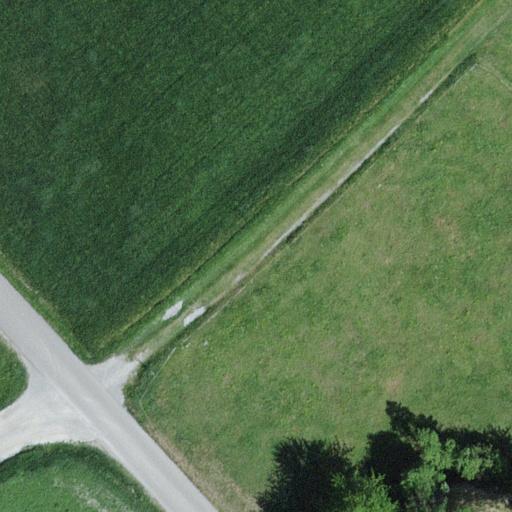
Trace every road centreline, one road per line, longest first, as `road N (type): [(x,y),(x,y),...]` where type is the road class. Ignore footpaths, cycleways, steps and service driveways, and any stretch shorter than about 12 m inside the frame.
road 1 (track): [(79,386),(335,179),(505,0)]
road 2 (unclassified): [(0,300),(192,511)]
